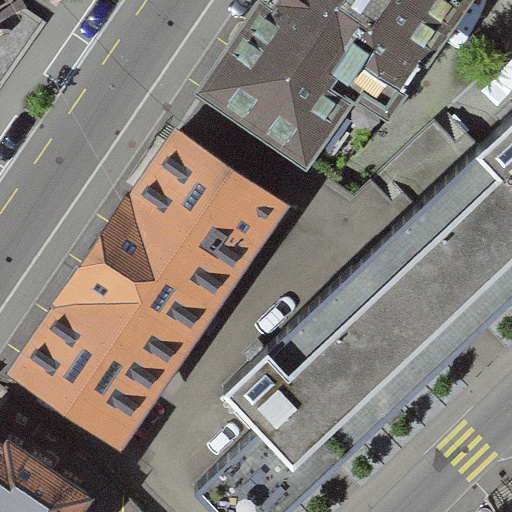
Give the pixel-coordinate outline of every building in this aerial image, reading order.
[(252,0),(206,67),(332,153),(437,0),(252,0)] [(164,113),(82,234),(203,315),(284,194),(164,113)] [(194,485),(219,511),(281,511),(325,471),(463,341),(511,294),(511,113),(511,114),(377,240),(222,386),(259,425),(194,485)] [(5,348),(126,429),(203,315),(82,234),(5,348)] [(0,424),(0,511),(68,511),(89,482),(0,424)]
